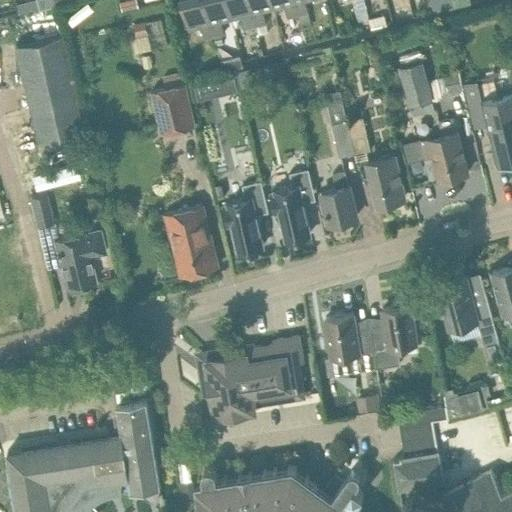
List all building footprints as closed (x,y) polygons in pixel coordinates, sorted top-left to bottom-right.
[(35,0),(33,0),(26,2),(28,12),(38,10),(35,0)] [(48,0),(35,0),(38,10),(50,7),(48,0)] [(135,0),(123,0),(119,1),(121,10),(137,7),(135,0)] [(203,39),(214,36),(204,0),(182,0),(189,29),(200,26),(203,39)] [(232,18),(227,0),(204,0),(214,36),(225,34),(221,21),(232,18)] [(227,0),(232,18),(242,16),(245,28),(256,25),(249,0),(227,0)] [(274,8),(272,0),(249,0),(256,25),(266,23),(263,11),(274,8)] [(287,18),(298,15),(294,0),(272,0),(274,8),(284,5),(287,18)] [(294,0),(298,15),(301,25),(312,22),(310,12),(308,13),(305,0),(294,0)] [(453,0),(431,0),(435,14),(456,8),(453,0)] [(511,5),(502,10),(505,16),(511,18),(511,17),(511,5)] [(384,14),(369,18),(371,28),(387,24),(384,14)] [(145,21),(134,24),(137,38),(148,35),(145,21)] [(89,136),(64,32),(14,44),(38,148),(89,136)] [(326,47),(323,48),(325,55),(331,53),(330,46),(326,47)] [(431,99),(421,62),(417,48),(402,52),(405,66),(401,67),(411,105),(431,99)] [(378,51),(369,53),(372,66),(381,64),(378,51)] [(280,60),(259,66),(263,84),(285,79),(280,60)] [(241,70),(245,86),(259,82),(254,66),(241,70)] [(193,84),(197,99),(237,90),(233,74),(193,84)] [(511,91),(483,99),(478,78),(464,82),(475,128),(487,125),(497,164),(511,160),(511,91)] [(165,87),(150,91),(158,127),(160,135),(196,127),(194,119),(186,82),(183,83),(165,87)] [(343,89),(329,91),(333,120),(346,118),(343,89)] [(420,140),(402,145),(407,162),(424,157),(432,155),(439,179),(468,172),(456,130),(455,130),(452,116),(438,120),(442,134),(420,140)] [(346,120),(354,154),(370,150),(363,117),(346,120)] [(354,154),(346,120),(331,124),(339,157),(354,154)] [(405,197),(400,177),(395,154),(367,161),(378,203),(405,197)] [(316,199),(308,168),(290,173),(293,186),(275,190),(275,192),(271,193),(276,212),(279,211),(286,239),(310,233),(303,202),(316,199)] [(356,216),(352,197),(345,169),(332,172),(336,188),(322,192),(329,223),(356,216)] [(256,214),(268,211),(261,180),(242,184),(245,198),(227,202),(228,204),(224,205),(228,224),(232,224),(239,251),(263,245),(256,214)] [(47,191),(30,195),(37,225),(46,267),(60,264),(61,269),(66,289),(95,282),(90,256),(105,252),(101,233),(100,230),(84,233),(84,231),(58,237),(54,221),(47,191)] [(218,266),(212,247),(201,205),(165,214),(181,276),(218,266)] [(511,260),(508,261),(509,265),(492,270),(497,290),(503,314),(511,311),(511,260)] [(498,340),(492,318),(487,300),(482,280),(469,284),(466,276),(437,284),(449,328),(477,320),(483,344),(498,340)] [(370,326),(377,367),(400,364),(398,346),(417,343),(410,303),(382,308),(385,324),(370,326)] [(354,371),(377,367),(370,326),(356,328),(353,312),(325,317),(332,357),(351,354),(354,371)] [(256,350),(205,358),(215,416),(256,409),(255,404),(305,396),(298,358),(302,357),(299,335),(277,339),(277,343),(255,346),(256,350)] [(115,372),(114,378),(115,383),(124,381),(132,388),(138,390),(145,388),(147,379),(146,369),(137,362),(127,363),(119,367),(115,372)] [(432,382),(423,393),(432,401),(441,390),(432,382)] [(444,394),(446,405),(448,417),(489,406),(486,394),(490,392),(488,383),(483,385),(483,384),(477,385),(477,386),(454,392),(453,386),(445,388),(446,394),(444,394)] [(356,396),(359,411),(380,407),(378,392),(356,396)] [(23,448),(7,450),(17,511),(95,511),(98,509),(90,504),(93,501),(95,499),(98,497),(101,495),(105,493),(108,492),(111,491),(115,490),(118,490),(122,490),(126,490),(129,490),(130,491),(133,490),(133,491),(138,493),(143,495),(147,498),(151,501),(152,500),(155,503),(160,498),(159,494),(160,494),(159,486),(161,486),(147,399),(117,404),(118,413),(121,432),(117,433),(108,434),(108,431),(72,436),(72,440),(58,442),(58,439),(22,444),(23,448)] [(439,419),(448,417),(446,405),(437,407),(439,419)] [(432,421),(432,420),(439,419),(437,407),(397,413),(400,427),(432,421)] [(434,435),(432,421),(400,427),(402,441),(434,435)] [(402,441),(404,454),(437,449),(434,435),(402,441)] [(437,451),(437,449),(404,454),(404,455),(402,455),(400,455),(401,458),(393,459),(393,460),(394,460),(399,487),(444,480),(439,451),(437,451)] [(293,465),(291,465),(217,476),(216,471),(215,469),(214,467),(212,466),(209,466),(207,466),(205,467),(204,469),(203,471),(203,473),(205,485),(197,486),(200,511),(358,511),(352,508),(364,492),(354,486),(359,479),(360,477),(360,475),(359,473),(358,471),(356,470),(354,470),(352,470),(350,471),(349,472),(333,494),(295,466),(293,465)] [(511,511),(511,485),(503,490),(491,469),(461,484),(443,494),(453,511),(511,511)] [(193,482),(180,484),(183,500),(196,498),(193,482)]
